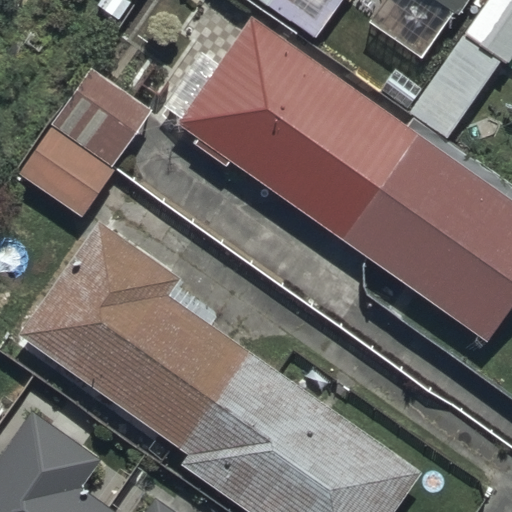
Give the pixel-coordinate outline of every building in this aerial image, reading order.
[(103,0),(93,16),(120,33),(143,0),(240,0),(313,52),(349,0),(103,0)] [(511,66),(511,0),(493,0),(422,94),(398,76),(384,95),(411,116),(408,118),(445,147),(507,66),(510,69),(511,66)] [(438,0),(460,15),(471,0),(438,0)] [(511,321),(511,214),(252,31),(218,78),(198,64),(159,119),(489,353),(511,321)] [(149,119),(89,76),(15,179),(75,223),(149,119)] [(179,293),(96,233),(18,351),(190,464),(179,479),(229,511),(400,511),(419,484),(170,307),(179,293)] [(102,470),(32,422),(0,468),(0,511),(100,511),(82,499),(102,470)]
